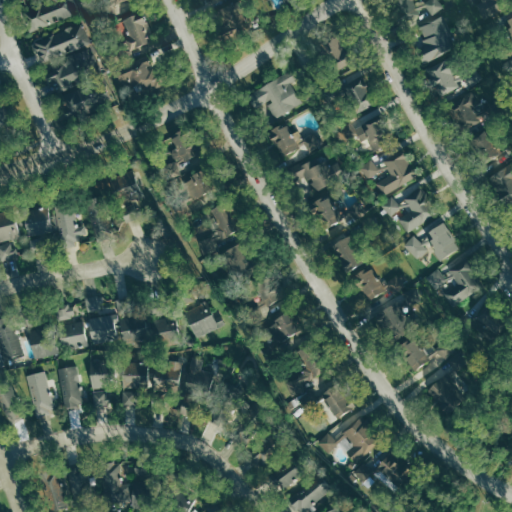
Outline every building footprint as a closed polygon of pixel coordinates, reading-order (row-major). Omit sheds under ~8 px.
[(68,0),(60,0),(24,9),(30,30),(73,19),(68,0)] [(417,0),(412,0),(403,0),(403,18),(417,17),(417,0)] [(440,0),(433,0),(427,5),(434,15),(445,7),(440,0)] [(214,12),(225,33),(246,22),(235,1),(214,12)] [(144,11),(120,18),(129,53),(153,47),(144,11)] [(459,48),(446,16),(420,26),(428,44),(418,48),(424,62),(459,48)] [(511,41),(511,16),(502,21),(511,41)] [(91,45),(82,23),(33,43),(41,64),(91,45)] [(351,62),(337,35),(321,44),(335,71),(351,62)] [(118,70),(123,80),(130,77),(139,94),(161,83),(147,56),(118,70)] [(84,80),(73,58),(44,73),(56,94),(84,80)] [(451,60),(428,69),(439,96),(461,87),(451,60)] [(258,108),(268,102),(277,118),(307,100),(289,71),(250,94),(258,108)] [(344,83),(355,103),(371,94),(360,74),(344,83)] [(468,132),(493,113),(475,90),(451,110),(468,132)] [(95,110),(94,91),(67,92),(68,112),(95,110)] [(0,97),(0,121),(8,118),(0,97)] [(373,149),(389,143),(380,119),(355,128),(353,121),(344,124),(350,139),(359,136),(361,141),(369,138),(373,149)] [(299,130),(290,134),(286,123),(272,128),(275,135),(272,136),(279,156),(305,145),(299,130)] [(500,141),(495,143),(490,131),(471,139),(481,163),(505,152),(500,141)] [(178,161),(197,155),(192,140),(181,143),(179,137),(171,140),(176,154),(164,158),(170,178),(182,174),(178,161)] [(417,175),(402,151),(385,162),(393,174),(379,183),(386,195),(417,175)] [(315,191),(327,185),(314,158),(289,169),(299,189),(312,183),(315,191)] [(362,166),(374,185),(391,173),(385,163),(379,167),(373,158),(362,166)] [(511,206),(511,169),(509,165),(491,175),(510,208),(511,206)] [(110,178),(117,203),(142,196),(135,171),(110,178)] [(203,171),(183,180),(192,199),(212,190),(203,171)] [(437,211),(418,187),(399,203),(393,196),(383,204),(393,218),(397,215),(410,232),(437,211)] [(364,211),(361,203),(343,210),(337,192),(312,201),(321,227),(364,211)] [(217,239),(235,233),(225,205),(213,209),(218,223),(214,225),(217,235),(205,239),(209,253),(220,249),(217,239)] [(51,232),(48,207),(25,209),(27,235),(51,232)] [(0,241),(19,238),(13,210),(0,212),(0,241)] [(86,234),(86,224),(76,224),(76,210),(58,211),(59,245),(77,245),(77,234),(86,234)] [(426,230),(439,258),(459,249),(446,221),(426,230)] [(429,248),(413,235),(404,246),(420,259),(429,248)] [(341,270),(357,266),(350,237),(333,241),(341,270)] [(0,244),(0,252),(1,259),(17,256),(15,242),(0,244)] [(248,275),(252,254),(227,249),(222,270),(248,275)] [(483,286),(465,261),(450,271),(459,283),(445,293),(454,307),(483,286)] [(369,300),(388,288),(392,294),(410,283),(403,272),(381,286),(369,266),(356,274),(360,280),(358,282),(369,300)] [(427,276),(435,288),(447,281),(440,268),(427,276)] [(376,312),(388,340),(420,326),(411,304),(422,300),(416,287),(405,292),(408,299),(376,312)] [(107,314),(105,295),(87,298),(89,316),(107,314)] [(197,338),(226,324),(223,317),(216,320),(208,302),(185,312),(197,338)] [(59,304),(60,319),(73,319),(72,304),(59,304)] [(300,329),(288,312),(266,326),(278,344),(300,329)] [(21,354),(14,315),(0,318),(0,342),(3,358),(21,354)] [(93,342),(118,339),(115,315),(90,318),(93,342)] [(175,330),(172,316),(155,320),(158,334),(175,330)] [(121,344),(148,341),(146,323),(132,324),(131,318),(119,319),(121,344)] [(86,346),(84,322),(58,325),(61,349),(86,346)] [(417,370),(430,357),(409,336),(396,349),(417,370)] [(55,337),(31,343),(35,360),(59,354),(55,337)] [(203,368),(204,358),(189,356),(185,386),(211,390),(214,369),(203,368)] [(58,369),(68,404),(74,405),(85,402),(80,384),(91,381),(92,376),(99,377),(103,371),(100,360),(92,359),(91,373),(79,372),(77,365),(58,369)] [(147,363),(122,363),(122,388),(148,387),(147,363)] [(294,396),(309,389),(306,381),(318,376),(313,364),(304,368),(307,374),(288,382),(294,396)] [(427,391),(448,410),(463,393),(465,394),(473,385),(451,365),(427,391)] [(153,367),(152,390),(179,391),(180,368),(153,367)] [(29,374),(35,415),(53,413),(47,371),(29,374)] [(245,391),(226,381),(217,395),(236,406),(245,391)] [(0,404),(1,406),(15,399),(7,383),(0,386),(0,404)] [(348,408),(336,386),(323,394),(334,416),(348,408)] [(97,390),(94,405),(110,409),(114,393),(97,390)] [(123,391),(124,409),(136,409),(136,391),(123,391)] [(358,464),(381,438),(358,418),(344,434),(359,448),(351,457),(358,464)] [(318,443),(328,454),(340,442),(329,432),(318,443)] [(252,464),(271,462),(269,444),(250,445),(252,464)] [(377,465),(394,483),(406,472),(389,454),(377,465)] [(103,463),(106,508),(140,505),(139,482),(124,483),(122,461),(103,463)] [(281,487),(299,480),(293,463),(274,470),(281,487)] [(42,473),(48,510),(66,507),(60,470),(42,473)] [(288,499),(296,511),(302,511),(335,490),(324,474),(288,499)] [(173,490),(170,511),(190,511),(193,492),(173,490)]
